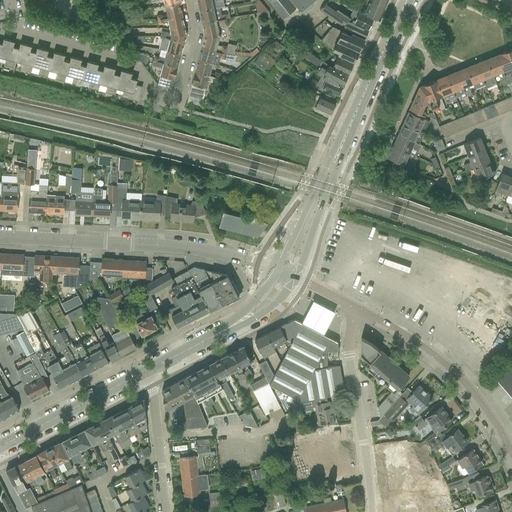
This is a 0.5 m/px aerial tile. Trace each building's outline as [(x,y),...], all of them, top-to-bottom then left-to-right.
[(197,0),(199,11),(214,8),(219,7),(224,6),(222,0),(197,0)] [(258,0),(255,1),(258,13),(268,11),(258,0)] [(268,0),(283,18),(297,7),(291,0),(268,0)] [(291,0),(297,7),(301,11),(314,0),(291,0)] [(364,14),(374,18),(379,20),(388,0),(369,0),(364,13),(364,14)] [(365,38),(369,29),(349,20),(350,18),(349,17),(328,2),(319,9),(344,26),(352,32),(364,38),(365,38)] [(157,15),(158,20),(182,15),(179,3),(165,6),(167,15),(163,16),(162,14),(157,15)] [(214,8),(199,11),(202,24),(226,19),(225,14),(221,15),(219,7),(214,8)] [(364,13),(359,10),(354,7),(349,17),(350,18),(349,20),(369,29),(374,18),(364,14),(364,13)] [(268,12),(256,13),(257,20),(269,18),(268,12)] [(168,21),(170,30),(185,27),(182,15),(158,20),(159,24),(164,23),(164,21),(168,21)] [(226,19),(202,24),(204,36),(217,33),(217,36),(220,36),(218,27),(222,26),(222,27),(227,26),(226,19)] [(161,36),(162,36),(184,42),(186,35),(185,27),(170,30),(171,34),(162,31),(161,36)] [(321,40),(338,54),(338,55),(345,57),(344,58),(353,62),(364,38),(352,32),(351,35),(332,27),(321,40)] [(291,28),(285,36),(292,41),(298,32),(291,28)] [(204,36),(201,48),(225,54),(233,55),(236,46),(228,44),(227,47),(222,46),(222,47),(217,45),(220,36),(217,36),(217,33),(204,36)] [(123,38),(122,40),(125,43),(137,45),(138,40),(138,36),(126,36),(123,38)] [(160,47),(159,49),(166,51),(181,55),(184,42),(162,36),(160,47)] [(285,37),(281,42),(296,53),(313,66),(314,65),(317,60),(285,37)] [(2,44),(0,52),(0,57),(6,59),(5,65),(14,68),(16,61),(19,48),(13,47),(15,41),(14,41),(4,39),(2,44)] [(19,48),(16,61),(23,63),(21,70),(31,72),(32,66),(36,53),(30,51),(31,46),(31,45),(31,46),(21,43),(19,48)] [(36,53),(32,66),(33,66),(40,68),(38,74),(48,77),(49,70),(53,57),(52,57),(47,55),(48,50),(47,50),(37,48),(36,53)] [(201,48),(198,60),(212,63),(218,65),(220,57),(224,59),(232,61),(233,55),(225,54),(201,48)] [(154,60),(154,61),(177,67),(181,55),(166,51),(166,52),(163,51),(162,56),(165,57),(164,60),(160,59),(160,57),(156,56),(154,60)] [(511,58),(509,51),(496,56),(508,84),(511,82),(511,79),(510,75),(511,73),(511,58)] [(53,57),(49,70),(50,70),(57,72),(55,79),(64,81),(66,75),(70,62),(69,62),(64,60),(65,55),(64,54),(64,55),(54,52),(53,57)] [(134,53),(133,54),(139,60),(142,64),(146,55),(138,52),(134,53)] [(261,54),(255,62),(271,74),(277,67),(279,64),(263,52),(261,54)] [(338,54),(332,67),(348,74),(353,62),(344,58),(345,57),(338,55),(338,54)] [(496,56),(486,60),(493,76),(498,74),(503,86),(508,84),(496,56)] [(70,62),(66,75),(73,77),(72,83),(81,86),(83,79),(86,66),(80,64),(82,59),(81,59),(71,57),(70,62)] [(317,60),(314,65),(320,68),(319,70),(335,80),(341,84),(343,85),(348,74),(332,67),(328,65),(319,59),(317,60)] [(154,61),(154,60),(153,60),(152,66),(162,68),(157,85),(170,88),(172,79),(174,79),(177,67),(154,61)] [(198,60),(195,72),(219,78),(220,74),(215,72),(214,74),(210,73),(209,72),(212,63),(198,60)] [(486,60),(477,64),(485,85),(487,88),(491,86),(490,82),(494,80),(493,76),(486,60)] [(86,66),(83,79),(90,81),(88,88),(98,90),(100,84),(103,71),(97,69),(99,64),(98,63),(98,64),(88,61),(86,66)] [(477,64),(466,68),(473,84),(475,89),(485,85),(477,64)] [(103,71),(100,84),(107,86),(105,92),(115,95),(116,88),(120,75),(114,74),(115,68),(105,66),(103,71)] [(466,68),(457,72),(467,96),(471,94),(468,86),(473,84),(466,68)] [(121,70),(115,95),(117,88),(124,90),(122,97),(138,101),(142,86),(136,85),(137,80),(131,78),(132,73),(132,72),(131,73),(121,70)] [(312,79),(309,84),(312,87),(325,92),(324,93),(333,97),(335,94),(338,96),(342,87),(334,83),(335,80),(319,70),(317,73),(321,76),(317,81),(315,80),(312,79)] [(192,84),(188,97),(201,100),(202,101),(208,78),(213,80),(212,82),(218,83),(219,78),(195,72),(194,74),(192,84)] [(457,72),(446,76),(455,98),(460,96),(461,98),(467,96),(457,72)] [(437,80),(436,80),(442,96),(444,102),(445,103),(456,98),(455,98),(446,76),(437,80)] [(422,85),(422,86),(429,103),(432,112),(433,111),(439,109),(438,106),(435,99),(440,96),(442,96),(436,80),(422,85)] [(419,87),(409,109),(417,113),(421,104),(424,105),(429,103),(422,86),(419,87)] [(305,103),(321,110),(330,114),(336,102),(320,95),(317,101),(308,97),(305,103)] [(511,96),(503,100),(508,111),(511,109),(511,96)] [(503,100),(493,104),(498,115),(508,111),(503,100)] [(493,104),(483,108),(488,119),(498,115),(493,104)] [(478,110),(473,112),(478,123),(488,119),(483,108),(478,110)] [(424,132),(429,121),(408,111),(403,123),(424,132)] [(428,114),(427,116),(436,121),(433,112),(428,114)] [(473,112),(464,116),(468,127),(478,123),(473,112)] [(464,116),(453,120),(458,131),(468,127),(464,116)] [(453,120),(439,126),(444,137),(458,131),(453,120)] [(398,134),(418,144),(419,144),(424,132),(403,123),(398,134)] [(398,134),(392,146),(409,153),(412,146),(416,148),(418,144),(398,134)] [(463,144),(468,156),(485,149),(480,137),(463,144)] [(409,153),(392,146),(387,158),(393,160),(391,165),(401,169),(403,165),(404,165),(409,153)] [(466,170),(473,168),(489,161),(485,149),(468,156),(470,162),(464,164),(466,170)] [(119,159),(119,168),(131,168),(131,160),(119,159)] [(489,161),(473,168),(483,192),(493,181),(490,175),(494,173),(494,172),(496,171),(494,166),(492,167),(489,161)] [(25,167),(24,183),(31,183),(31,180),(35,175),(35,169),(26,167),(25,167)] [(71,179),(81,180),(81,169),(72,168),(71,179)] [(495,191),(508,195),(511,182),(511,177),(501,174),(495,191)] [(0,191),(0,210),(16,211),(17,201),(17,196),(18,185),(18,183),(17,182),(17,176),(2,176),(1,184),(1,185),(0,185),(0,191)] [(452,176),(448,178),(452,188),(456,186),(452,176)] [(29,202),(28,212),(45,213),(46,194),(47,191),(48,179),(39,178),(38,191),(30,190),(29,197),(29,202)] [(71,185),(70,191),(76,192),(75,201),(75,212),(74,214),(92,215),(93,200),(93,193),(80,192),(80,187),(81,180),(71,179),(71,185)] [(109,207),(115,208),(117,186),(110,185),(109,201),(101,201),(102,188),(94,188),(93,193),(93,200),(92,215),(109,216),(109,212),(109,207)] [(117,186),(115,208),(122,208),(121,217),(139,219),(140,200),(141,200),(141,193),(126,193),(126,188),(123,188),(117,186)] [(46,194),(45,213),(62,214),(63,211),(63,201),(63,195),(46,194)] [(164,213),(165,196),(156,194),(156,201),(141,200),(140,200),(139,219),(158,220),(159,209),(164,209),(164,213)] [(165,196),(164,213),(165,213),(165,212),(171,213),(170,219),(180,220),(192,221),(193,214),(200,215),(206,213),(203,208),(202,202),(192,201),(189,205),(176,204),(177,197),(165,196)] [(223,211),(218,227),(219,227),(257,237),(259,229),(262,231),(263,229),(267,223),(251,216),(250,219),(223,211)] [(0,269),(0,274),(22,275),(22,271),(22,268),(22,265),(23,255),(1,253),(0,269)] [(34,271),(34,274),(40,274),(40,279),(49,280),(50,274),(56,275),(56,273),(57,257),(35,255),(35,256),(34,265),(34,271)] [(57,257),(56,273),(63,273),(62,286),(77,287),(89,282),(89,281),(90,266),(78,265),(78,258),(57,257)] [(89,281),(89,282),(96,276),(100,275),(101,275),(123,276),(124,260),(102,259),(102,262),(90,262),(90,266),(89,281)] [(145,262),(124,260),(123,276),(144,278),(144,279),(152,280),(152,268),(145,268),(145,262)] [(188,270),(187,271),(209,311),(222,304),(203,269),(193,267),(187,270),(188,270)] [(227,274),(203,269),(222,304),(238,295),(227,274)] [(176,296),(180,304),(189,321),(209,311),(187,271),(179,275),(178,273),(176,274),(177,276),(174,278),(177,284),(171,287),(176,296)] [(146,286),(151,294),(173,281),(168,273),(146,286)] [(28,284),(28,295),(40,296),(41,296),(41,290),(34,289),(34,284),(28,284)] [(122,292),(124,296),(125,297),(131,292),(128,288),(123,291),(122,292)] [(109,299),(112,303),(123,297),(119,289),(108,296),(109,299)] [(142,296),(150,311),(157,307),(149,293),(142,296)] [(0,312),(13,314),(14,295),(0,294),(0,312)] [(176,296),(171,298),(175,307),(180,304),(176,296)] [(78,297),(73,299),(77,306),(82,303),(78,297)] [(109,299),(94,297),(113,337),(115,342),(122,356),(135,349),(134,348),(137,347),(132,338),(125,324),(124,325),(112,303),(109,299)] [(324,331),(335,309),(312,298),(301,320),(324,331)] [(189,321),(180,304),(175,307),(169,310),(178,327),(189,321)] [(131,314),(123,318),(124,319),(128,328),(134,339),(142,335),(151,330),(153,331),(155,330),(155,328),(157,327),(152,319),(151,316),(147,317),(145,313),(142,315),(138,308),(130,312),(131,314)] [(76,310),(67,315),(70,321),(79,316),(76,310)] [(25,313),(14,314),(22,328),(25,333),(25,334),(31,331),(39,327),(39,326),(38,326),(29,311),(25,313)] [(0,334),(22,328),(14,314),(13,314),(0,312),(0,334)] [(291,341),(288,347),(269,385),(298,400),(298,401),(344,393),(344,392),(343,392),(342,386),(343,386),(343,385),(342,386),(341,380),(342,379),(342,378),(341,379),(340,373),(341,373),(341,372),(340,372),(339,366),(340,366),(340,365),(327,366),(326,357),(325,357),(325,351),(338,350),(337,342),(294,319),(279,327),(285,338),(291,341)] [(100,327),(95,330),(103,346),(107,352),(112,361),(122,356),(115,342),(113,342),(113,341),(108,343),(100,327)] [(286,346),(288,347),(291,341),(285,338),(279,327),(266,334),(273,348),(275,351),(276,351),(274,348),(284,342),(286,346)] [(25,334),(40,362),(46,358),(31,331),(25,334)] [(23,332),(16,336),(26,355),(33,352),(23,332)] [(59,332),(53,335),(58,344),(63,341),(63,340),(62,339),(60,334),(59,332)] [(263,357),(275,351),(273,348),(266,334),(254,340),(263,357)] [(379,418),(402,393),(397,389),(408,376),(376,347),(374,345),(371,343),(368,341),(366,340),(364,339),(361,338),(359,361),(392,391),(378,407),(379,418)] [(67,339),(63,341),(66,346),(66,347),(69,352),(82,377),(95,370),(85,350),(83,347),(82,344),(81,342),(72,347),(67,339)] [(63,357),(57,360),(69,383),(82,377),(69,352),(66,347),(66,346),(63,341),(58,344),(62,352),(64,356),(63,357)] [(86,349),(85,350),(95,370),(109,363),(104,354),(101,348),(99,342),(86,349)] [(243,346),(233,351),(246,377),(252,374),(249,369),(248,369),(246,364),(251,361),(243,346)] [(233,351),(221,358),(229,373),(235,370),(241,380),(246,377),(233,351)] [(33,362),(17,370),(25,386),(23,387),(26,391),(30,400),(48,390),(44,381),(42,378),(47,376),(40,362),(37,358),(32,360),(33,362)] [(51,364),(47,365),(51,373),(51,374),(54,380),(59,389),(69,383),(57,360),(56,358),(49,361),(51,364)] [(221,358),(209,364),(223,389),(228,399),(234,396),(228,386),(229,386),(223,376),(229,373),(221,358)] [(266,360),(258,364),(269,385),(273,376),(266,360)] [(511,360),(509,364),(497,375),(497,376),(498,375),(505,380),(509,387),(510,388),(507,390),(511,396),(511,360)] [(209,364),(187,376),(194,395),(197,403),(198,403),(203,400),(207,407),(214,403),(210,396),(223,389),(209,364)] [(167,410),(183,401),(194,395),(187,376),(161,390),(166,399),(163,400),(167,410)] [(256,382),(250,385),(253,390),(259,387),(256,382)] [(253,390),(252,390),(265,415),(266,414),(267,414),(279,407),(280,407),(267,383),(259,387),(253,390)] [(2,384),(0,384),(0,400),(8,415),(19,409),(12,396),(10,397),(5,390),(2,384)] [(402,393),(383,414),(385,416),(391,421),(393,420),(410,401),(414,405),(409,409),(416,416),(420,411),(432,398),(419,385),(412,393),(407,388),(402,393)] [(194,395),(183,401),(185,417),(203,415),(198,403),(197,403),(194,395)] [(298,400),(293,409),(306,407),(315,405),(315,404),(327,401),(326,396),(298,401),(298,400)] [(147,427),(144,400),(143,399),(128,407),(132,414),(130,415),(134,423),(135,422),(139,431),(147,427)] [(330,407),(329,401),(327,401),(315,404),(318,424),(335,422),(333,410),(335,410),(334,406),(330,407)] [(128,407),(116,413),(128,437),(139,431),(135,422),(134,423),(130,415),(132,414),(128,407)] [(432,427),(435,425),(439,430),(451,421),(441,407),(426,418),(432,427)] [(249,410),(238,416),(240,419),(244,426),(258,428),(249,410)] [(116,413),(105,419),(109,426),(110,426),(114,433),(113,433),(118,442),(128,437),(116,413)] [(185,417),(185,429),(204,427),(207,426),(203,415),(185,417)] [(420,416),(413,422),(418,430),(425,425),(423,422),(424,421),(420,416)] [(105,419),(95,424),(114,461),(120,458),(108,436),(113,433),(114,433),(110,426),(109,426),(105,419)] [(114,461),(95,424),(85,429),(93,444),(98,441),(110,463),(114,461)] [(438,436),(430,442),(428,444),(431,449),(441,442),(446,448),(451,455),(457,451),(456,450),(467,441),(462,434),(461,435),(457,429),(442,440),(438,436)] [(84,430),(73,435),(73,436),(84,458),(85,458),(86,458),(87,459),(90,457),(89,455),(85,447),(91,444),(88,439),(87,436),(84,430)] [(339,431),(321,435),(324,447),(341,443),(339,431)] [(71,436),(62,441),(67,450),(69,455),(74,463),(79,461),(80,463),(85,461),(85,460),(86,460),(85,458),(84,458),(73,436),(73,435),(71,436)] [(196,439),(197,452),(210,451),(208,438),(196,439)] [(60,442),(49,448),(57,463),(62,461),(67,470),(73,467),(60,442)] [(341,443),(324,447),(326,459),(344,456),(341,443)] [(147,446),(136,453),(140,460),(150,456),(149,449),(147,446)] [(57,463),(49,448),(38,453),(51,478),(56,476),(52,466),(57,463)] [(402,449),(384,452),(386,464),(404,462),(402,449)] [(472,450),(464,455),(457,460),(459,463),(457,464),(457,466),(461,473),(464,474),(468,471),(468,472),(481,464),(472,450)] [(36,455),(26,460),(38,485),(38,484),(39,485),(44,482),(40,474),(45,472),(41,463),(36,455)] [(179,458),(182,477),(197,475),(196,469),(203,468),(201,455),(179,458)] [(344,456),(326,459),(328,472),(346,468),(344,456)] [(452,456),(438,465),(442,473),(449,468),(448,466),(456,462),(452,456)] [(38,485),(26,460),(17,464),(26,481),(28,480),(32,488),(38,485)] [(404,462),(386,464),(388,477),(406,474),(404,462)] [(93,465),(89,467),(92,472),(94,477),(94,478),(95,478),(98,476),(93,465)] [(14,466),(6,470),(26,508),(31,506),(30,506),(30,505),(37,502),(35,499),(29,487),(26,489),(23,482),(15,467),(14,466)] [(140,468),(124,476),(130,488),(145,480),(140,468)] [(264,468),(250,471),(251,480),(266,477),(264,468)] [(205,474),(197,475),(182,477),(184,496),(199,494),(198,489),(206,488),(205,474)] [(406,474),(388,477),(390,489),(408,487),(406,474)] [(457,481),(446,484),(448,489),(459,486),(464,484),(465,486),(466,488),(470,486),(471,491),(475,489),(477,496),(482,494),(491,490),(491,489),(494,488),(489,476),(486,477),(486,476),(477,479),(470,481),(468,476),(462,479),(457,480),(457,481)] [(72,477),(66,480),(66,481),(67,483),(70,489),(75,486),(72,478),(72,477)] [(126,490),(131,501),(147,493),(141,482),(146,480),(145,480),(130,488),(126,490)] [(67,483),(54,489),(54,491),(56,495),(69,489),(70,489),(67,483)] [(87,499),(85,494),(82,484),(75,486),(70,489),(69,489),(56,495),(46,499),(38,503),(30,506),(31,506),(33,511),(90,511),(90,510),(88,505),(87,499)] [(107,487),(111,497),(116,495),(111,485),(107,487)] [(94,489),(85,494),(87,499),(96,495),(97,494),(94,489)] [(54,491),(44,495),(46,499),(56,495),(54,491)] [(127,503),(131,511),(137,511),(149,506),(143,495),(147,493),(131,501),(127,503)] [(96,495),(87,499),(88,505),(98,500),(99,500),(96,495)] [(7,496),(1,498),(5,506),(6,507),(8,511),(12,511),(15,511),(15,510),(11,503),(7,496)] [(112,499),(115,509),(120,507),(115,497),(112,499)] [(497,511),(497,509),(498,508),(495,500),(485,503),(483,498),(465,506),(467,511),(476,507),(477,511),(497,511)] [(345,511),(343,499),(324,503),(326,511),(345,511)] [(98,500),(88,505),(90,510),(90,511),(100,505),(98,500)] [(326,511),(324,503),(305,507),(306,511),(326,511)]
